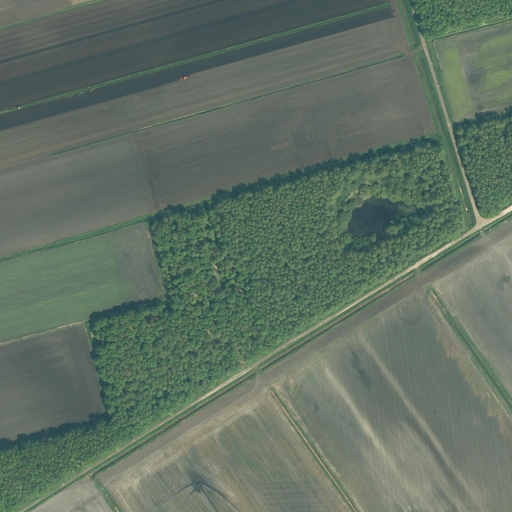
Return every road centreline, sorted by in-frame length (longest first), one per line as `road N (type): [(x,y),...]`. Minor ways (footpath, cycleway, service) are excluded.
road 1 (track): [(19,511),(511,207)]
road 2 (unclassified): [(480,226),(410,0)]
